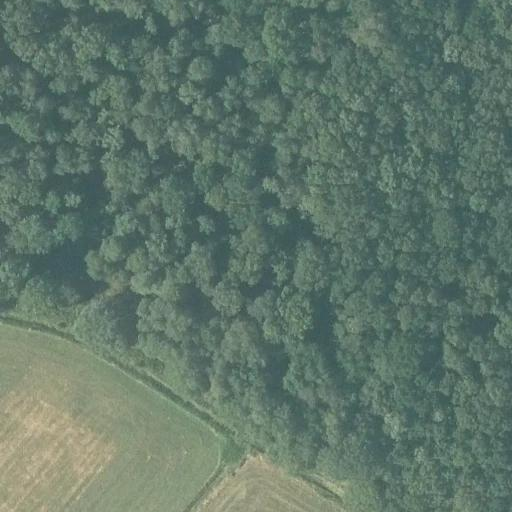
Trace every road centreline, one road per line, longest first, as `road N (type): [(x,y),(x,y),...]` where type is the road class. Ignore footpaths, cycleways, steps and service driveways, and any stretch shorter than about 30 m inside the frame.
road 1 (track): [(0,205),(511,394)]
road 2 (track): [(0,299),(102,331),(385,511)]
